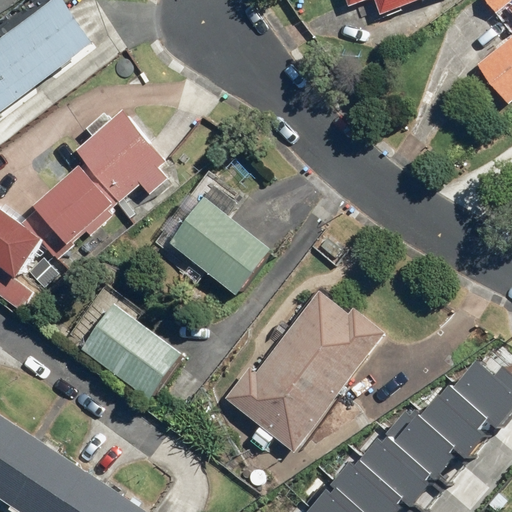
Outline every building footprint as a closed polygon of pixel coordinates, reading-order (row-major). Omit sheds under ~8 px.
[(32,0),(16,13),(26,27),(0,46),(0,117),(1,119),(107,40),(76,0),(62,0),(52,8),(46,0),(32,0)] [(355,0),(357,5),(370,0),(384,0),(391,13),(420,0),(355,0)] [(511,0),(492,0),(504,14),(504,13),(511,22),(511,44),(485,67),(511,98),(511,0)] [(133,108),(120,119),(114,113),(96,129),(102,136),(82,154),(91,165),(34,217),(61,238),(52,249),(65,259),(93,230),(97,235),(129,201),(151,181),(162,193),(179,178),(168,165),(178,156),(133,108)] [(0,279),(11,265),(27,278),(58,239),(0,193),(0,279)] [(283,248),(214,195),(178,242),(246,295),(283,248)] [(21,275),(5,293),(25,310),(40,291),(21,275)] [(258,368),(235,396),(299,449),(396,332),(369,310),(364,317),(331,290),(264,373),(258,368)] [(196,353),(125,303),(92,350),(162,400),(196,353)] [(413,511),(490,435),(497,441),(511,425),(511,351),(506,345),(474,376),(468,369),(324,511),(413,511)] [(0,408),(0,466),(27,426),(0,408)] [(27,426),(0,466),(0,494),(27,511),(68,511),(96,471),(27,426)] [(157,511),(96,471),(68,511),(157,511)]
